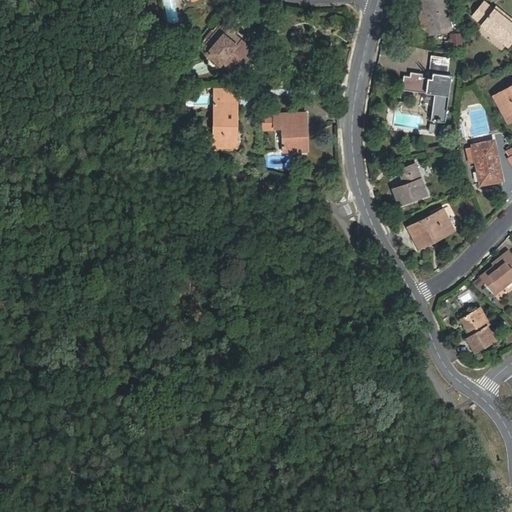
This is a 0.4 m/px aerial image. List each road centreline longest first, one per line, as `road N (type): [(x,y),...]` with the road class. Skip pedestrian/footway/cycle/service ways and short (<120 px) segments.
road 1 (residential): [(412,295),(359,195),(351,137),(362,64),(384,0)]
road 2 (residential): [(488,401),(443,363),(412,295)]
road 3 (residential): [(412,295),(464,263),(511,217)]
